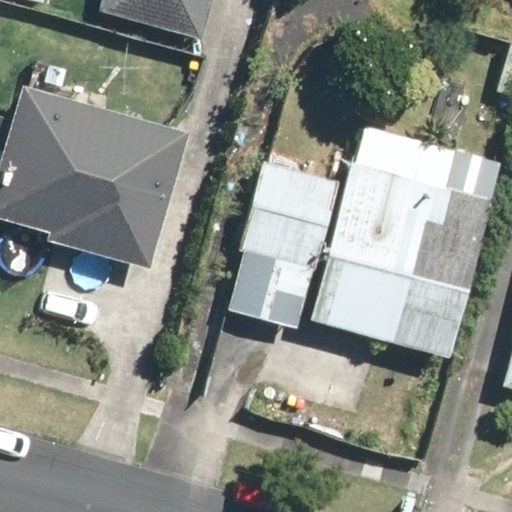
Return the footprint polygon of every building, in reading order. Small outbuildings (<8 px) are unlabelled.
[(100,0),(97,12),(199,40),(210,0),(100,0)] [(22,79),(0,152),(0,222),(142,265),(184,127),(22,79)] [(363,128),(311,315),(446,352),(498,165),(363,128)] [(331,184),(257,162),(216,302),(290,324),(331,184)] [(511,336),(500,383),(511,386),(511,336)]
